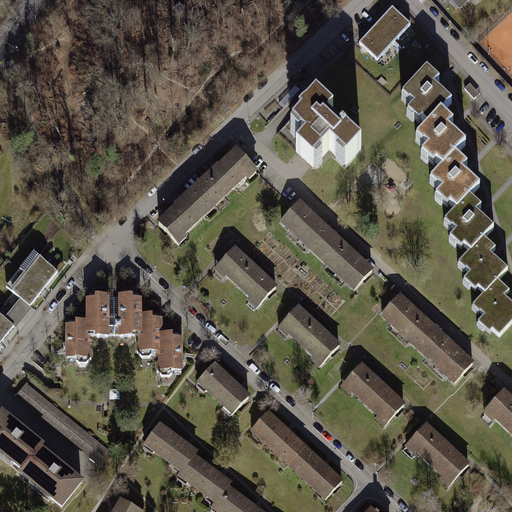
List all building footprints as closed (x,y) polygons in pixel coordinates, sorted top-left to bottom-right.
[(450,0),(460,11),(472,0),(450,0)] [(417,27),(398,10),(364,46),(383,63),(417,27)] [(458,85),(445,74),(423,100),(433,109),(427,117),(437,127),(441,122),(449,129),(462,115),(471,105),(452,91),(458,85)] [(302,123),(293,132),(306,144),(297,155),(314,169),(331,151),(348,167),(363,151),(343,133),(341,135),(328,124),(335,116),(317,100),(300,120),(302,123)] [(474,128),(462,115),(449,129),(437,143),(450,151),(443,160),(455,169),(458,165),(464,171),(475,159),(486,147),(471,133),(474,128)] [(267,174),(241,146),(160,219),(186,248),(267,174)] [(487,169),(475,159),(464,171),(450,186),(459,194),(454,201),(466,211),(469,207),(476,214),(488,201),(499,189),(482,174),(487,169)] [(497,211),(488,201),(476,214),(461,229),(470,238),(466,242),(477,253),(481,249),(487,256),(499,243),(509,231),(492,216),(497,211)] [(380,273),(306,204),(286,225),(362,293),(380,273)] [(509,252),(499,243),(487,256),(472,272),(481,279),(478,284),(489,293),(492,291),(499,297),(510,285),(511,282),(511,265),(503,258),(509,252)] [(284,289),(239,247),(219,269),(265,311),(284,289)] [(60,273),(44,258),(15,293),(34,308),(60,273)] [(511,286),(510,285),(499,297),(485,312),(494,319),(490,325),(501,336),(505,333),(511,339),(511,337),(511,286)] [(481,367),(406,296),(386,316),(463,386),(481,367)] [(117,298),(95,298),(95,324),(95,340),(117,340),(117,298)] [(148,338),(148,319),(148,298),(126,298),(125,338),(148,338)] [(347,347),(302,306),(282,328),(328,368),(347,347)] [(0,350),(18,328),(2,314),(0,315),(0,350)] [(147,354),(168,354),(168,319),(148,319),(148,338),(147,354)] [(95,324),(71,324),(70,361),(95,360),(95,340),(95,324)] [(188,336),(168,336),(168,354),(168,372),(188,371),(188,336)] [(222,365),(205,385),(241,418),(258,399),(222,365)] [(412,407),(367,366),(347,387),(394,430),(412,407)] [(117,456),(28,385),(17,398),(106,470),(117,456)] [(511,396),(495,416),(511,431),(511,396)] [(54,448),(12,414),(0,428),(0,449),(32,475),(52,451),(54,448)] [(349,484),(275,414),(259,435),(334,504),(349,484)] [(476,469),(432,425),(411,447),(456,490),(476,469)] [(206,454),(167,427),(151,449),(190,477),(203,458),(206,454)] [(74,511),(96,485),(52,451),(32,475),(30,478),(71,511),(74,511)] [(242,486),(203,458),(190,477),(186,481),(226,509),(238,491),(242,486)] [(267,511),(238,491),(226,509),(223,511),(267,511)] [(144,511),(124,501),(117,511),(144,511)]
